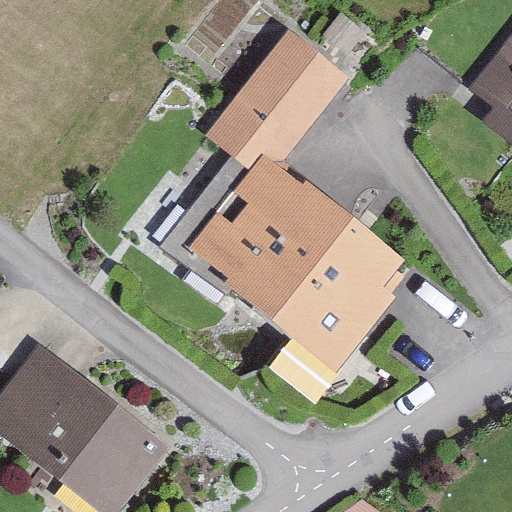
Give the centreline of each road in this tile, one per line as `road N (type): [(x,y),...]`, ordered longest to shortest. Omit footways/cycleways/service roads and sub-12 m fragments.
road 1 (residential): [(320,482),(0,244)]
road 2 (residential): [(511,361),(320,482)]
